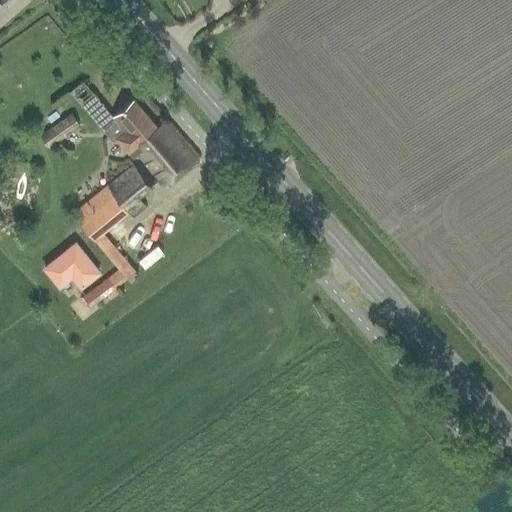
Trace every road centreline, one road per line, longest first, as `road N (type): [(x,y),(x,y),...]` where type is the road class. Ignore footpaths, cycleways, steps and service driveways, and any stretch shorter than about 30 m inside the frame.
road 1 (unclassified): [(511,492),(76,0)]
road 2 (primary): [(511,438),(122,0)]
